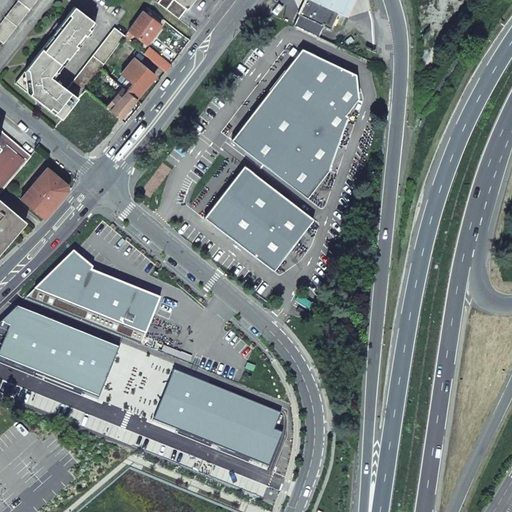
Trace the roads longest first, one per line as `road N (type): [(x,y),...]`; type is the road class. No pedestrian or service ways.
road 1 (trunk): [(390,0),(400,66),(364,511)]
road 2 (trunk): [(511,41),(450,147),(423,227),(377,511)]
road 3 (unclassified): [(293,511),(312,461),(314,427),(301,370),(282,342),(97,181)]
road 4 (trunk): [(424,511),(460,280),(495,159)]
road 5 (unknown): [(0,313),(83,339),(258,414)]
road 6 (tertiary): [(97,181),(241,0)]
road 7 (trunk): [(511,306),(482,305),(473,288),(495,159)]
road 8 (tertiary): [(0,287),(97,181)]
road 9 (trunk): [(455,511),(511,384)]
road 10 (residential): [(97,181),(0,98)]
